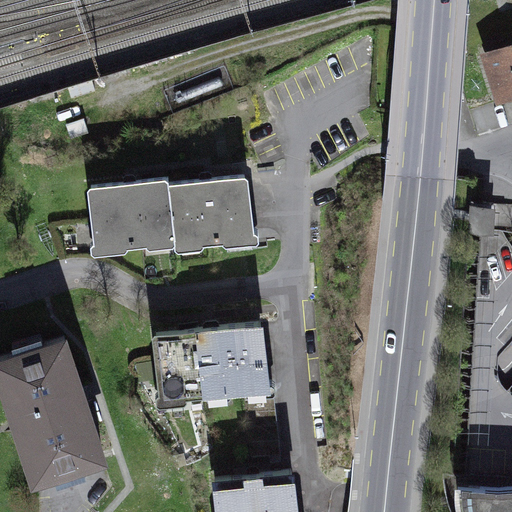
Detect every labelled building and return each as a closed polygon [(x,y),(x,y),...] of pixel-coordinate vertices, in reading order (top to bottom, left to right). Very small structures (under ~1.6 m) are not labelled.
[(511,49),(496,55),(511,97),(511,96),(511,49)] [(175,179),(179,246),(260,240),(256,174),(175,179)] [(175,179),(93,185),(97,251),(179,246),(175,179)] [(282,387),(275,316),(159,328),(167,399),(282,387)] [(63,335),(0,357),(0,380),(36,480),(106,456),(63,335)] [(311,511),(307,472),(222,481),(224,511),(311,511)] [(511,511),(511,485),(471,487),(470,507),(471,511),(511,511)]
